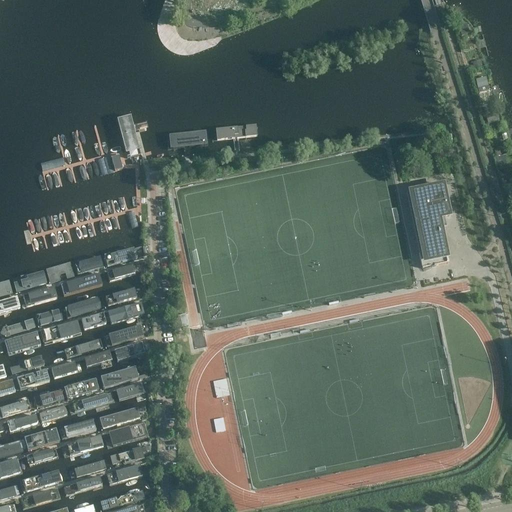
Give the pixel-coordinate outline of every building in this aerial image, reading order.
[(465,25),(458,27),(462,37),(469,35),(465,25)] [(475,80),(477,89),(487,87),(485,78),(475,80)] [(130,118),(117,121),(126,160),(140,157),(130,118)] [(119,156),(111,158),(115,172),(122,170),(119,156)] [(506,164),(504,157),(495,159),(497,167),(506,164)] [(448,264),(439,219),(438,215),(442,213),(448,211),(447,205),(445,197),(443,186),(425,190),(406,194),(407,199),(422,270),(434,267),(448,264)] [(134,250),(103,258),(106,269),(137,261),(134,250)] [(100,259),(75,266),(78,277),(104,270),(100,259)] [(46,270),(50,286),(75,279),(70,263),(46,270)] [(134,268),(107,274),(109,284),(136,277),(134,268)] [(15,280),(19,295),(46,287),(42,273),(15,280)] [(66,285),(69,294),(98,286),(99,286),(100,285),(101,284),(102,284),(102,283),(102,282),(103,281),(103,280),(102,279),(102,278),(101,278),(99,277),(98,277),(97,277),(96,277),(94,277),(66,285)] [(0,300),(14,297),(9,281),(0,283),(0,300)] [(48,290),(22,297),(22,298),(21,298),(21,299),(20,300),(20,301),(20,302),(21,302),(21,303),(22,303),(22,304),(23,304),(24,304),(50,297),(51,296),(52,295),(52,294),(52,293),(52,292),(51,291),(50,290),(49,290),(48,290)] [(140,300),(137,290),(105,299),(108,309),(140,300)] [(0,303),(0,311),(17,307),(15,299),(0,303)] [(102,311),(99,299),(67,308),(71,320),(102,311)] [(142,314),(140,304),(108,314),(110,323),(142,314)] [(65,322),(62,310),(37,317),(40,328),(65,322)] [(109,326),(105,314),(81,321),(85,333),(109,326)] [(0,335),(6,339),(36,331),(33,321),(3,329),(0,335)] [(82,335),(78,322),(42,331),(45,344),(82,335)] [(139,330),(108,338),(110,347),(142,339),(139,330)] [(41,344),(39,335),(9,343),(12,353),(41,344)] [(103,350),(101,342),(65,353),(67,361),(103,350)] [(147,350),(145,343),(116,351),(118,359),(147,350)] [(110,354),(84,361),(86,371),(113,363),(110,354)] [(36,369),(34,362),(11,369),(13,376),(36,369)] [(52,379),(82,370),(79,362),(49,371),(52,379)] [(136,370),(100,379),(103,391),(139,382),(136,370)] [(48,381),(45,372),(15,381),(18,390),(48,381)] [(0,396),(15,392),(11,382),(0,385),(0,396)] [(100,393),(97,382),(66,391),(69,402),(100,393)] [(141,385),(115,393),(118,404),(144,396),(141,385)] [(65,402),(62,392),(33,401),(36,411),(65,402)] [(117,403),(113,392),(69,405),(72,416),(117,403)] [(29,401),(0,409),(0,420),(32,411),(29,401)] [(70,416),(67,407),(39,415),(42,424),(70,416)] [(142,420),(138,408),(100,419),(103,431),(142,420)] [(7,424),(10,434),(41,425),(38,415),(7,424)] [(100,434),(96,420),(60,431),(64,444),(100,434)] [(149,439),(145,424),(106,435),(111,450),(149,439)] [(59,443),(56,433),(25,441),(28,451),(59,443)] [(106,448),(103,437),(64,448),(67,459),(106,448)] [(0,460),(23,455),(21,446),(0,451),(0,460)] [(145,447),(109,457),(113,469),(148,459),(145,447)] [(60,460),(57,450),(27,459),(30,469),(60,460)] [(0,480),(22,474),(18,461),(0,466),(0,480)] [(108,471),(105,461),(70,470),(73,480),(108,471)] [(144,476),(141,466),(107,475),(110,486),(144,476)] [(58,485),(55,476),(21,486),(24,495),(58,485)] [(106,487),(103,477),(64,489),(67,498),(106,487)] [(0,502),(20,498),(17,487),(0,491),(0,502)] [(62,499),(59,489),(21,501),(24,511),(62,499)] [(109,511),(148,501),(145,491),(99,504),(100,511),(109,511)]
